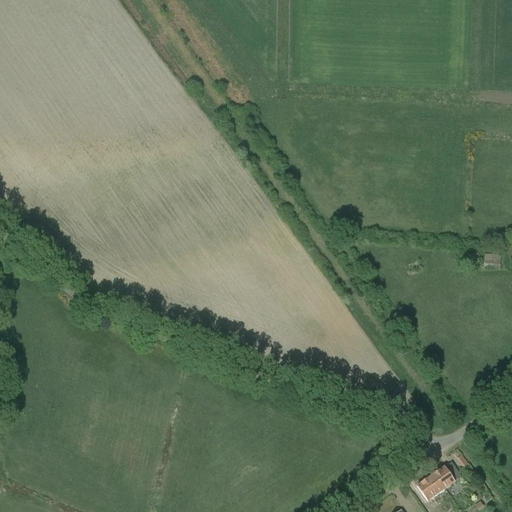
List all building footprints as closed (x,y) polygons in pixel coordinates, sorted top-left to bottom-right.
[(478,254),(468,256),(469,265),(480,263),(478,254)] [(483,268),(500,269),(501,256),(485,254),(483,268)] [(380,465),(383,470),(393,463),(389,458),(380,465)] [(444,468),(428,480),(433,487),(438,483),(444,491),(455,483),(444,468)] [(433,487),(428,480),(417,488),(427,502),(444,491),(438,483),(433,487)]
